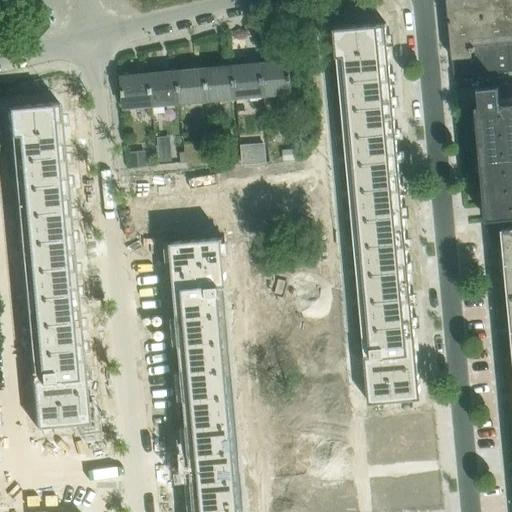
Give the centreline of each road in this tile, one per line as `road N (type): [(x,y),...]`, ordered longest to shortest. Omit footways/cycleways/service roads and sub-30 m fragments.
road 1 (residential): [(474,511),(424,0)]
road 2 (residential): [(139,511),(97,44)]
road 3 (residential): [(97,44),(267,0)]
